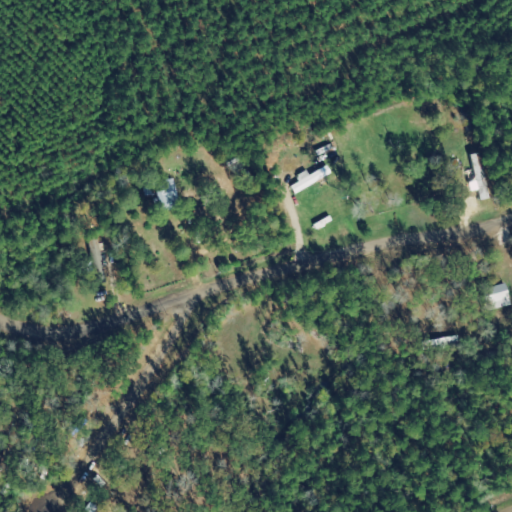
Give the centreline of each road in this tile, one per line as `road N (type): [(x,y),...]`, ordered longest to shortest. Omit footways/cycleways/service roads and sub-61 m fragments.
road 1 (residential): [(0,331),(58,347),(157,332),(511,206)]
road 2 (residential): [(199,317),(69,493)]
